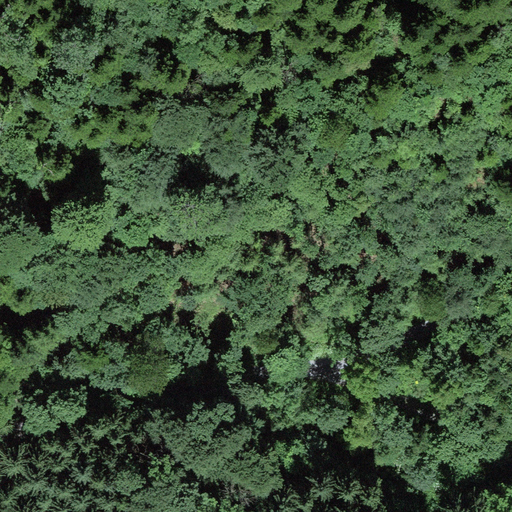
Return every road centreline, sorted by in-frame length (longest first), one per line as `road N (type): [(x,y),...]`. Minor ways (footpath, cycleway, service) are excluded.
road 1 (track): [(511,295),(406,341),(0,441)]
road 2 (track): [(511,476),(461,424),(322,364)]
